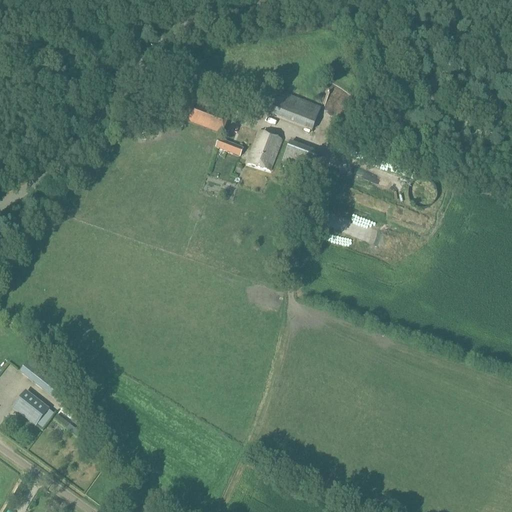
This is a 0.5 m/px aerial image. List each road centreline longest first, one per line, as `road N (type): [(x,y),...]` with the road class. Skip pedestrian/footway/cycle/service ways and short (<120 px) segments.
road 1 (track): [(511,30),(396,91),(331,140),(286,285),(285,336),(268,409),(221,511)]
road 2 (unclassified): [(0,203),(60,158),(168,35),(299,0)]
road 3 (track): [(511,389),(285,302)]
